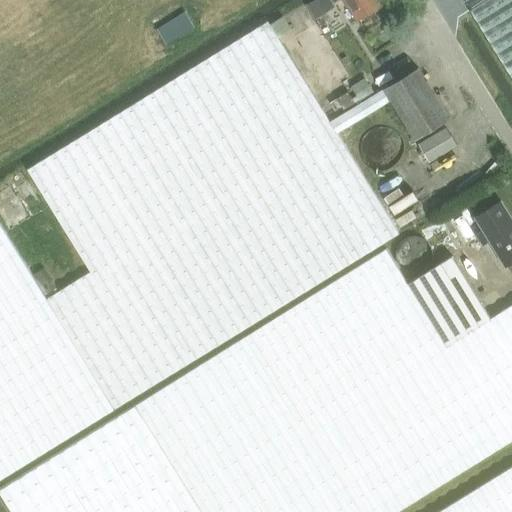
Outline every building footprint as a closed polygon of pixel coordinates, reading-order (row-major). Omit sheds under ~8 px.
[(315,18),(333,6),(329,0),(314,0),(307,5),(315,18)] [(344,0),(358,21),(384,4),(381,0),(334,0),(335,0),(334,0),(344,0)] [(511,0),(488,0),(471,11),(511,77),(511,0)] [(185,12),(157,30),(167,45),(195,27),(185,12)] [(392,100),(385,89),(331,121),(268,21),(28,169),(91,271),(48,298),(46,294),(33,274),(0,222),(0,480),(126,402),(400,234),(338,133),(392,100)] [(385,88),(385,89),(392,100),(416,139),(449,119),(418,68),(385,88)] [(365,79),(352,87),(360,100),(373,92),(365,79)] [(337,98),(331,103),(336,111),(342,106),(345,110),(355,103),(347,91),(337,98)] [(401,156),(402,151),(400,142),(398,138),(395,135),(388,129),(384,128),(379,127),(374,128),(369,129),(362,134),(357,141),(355,146),(355,151),(356,158),(358,163),(360,166),(364,169),(368,172),(376,174),(381,174),(386,173),(388,172),(393,168),(396,166),(399,160),(401,156)] [(447,127),(419,144),(429,162),(458,145),(447,127)] [(511,220),(501,201),(476,216),(484,229),(491,240),(506,265),(511,261),(511,220)] [(13,479),(0,487),(0,488),(14,511),(397,511),(511,441),(511,304),(490,318),(449,344),(446,346),(386,248),(120,415),(13,479)] [(449,344),(490,318),(451,256),(410,282),(449,344)] [(44,268),(33,274),(46,294),(56,287),(44,268)] [(511,511),(511,465),(436,511),(511,511)]
